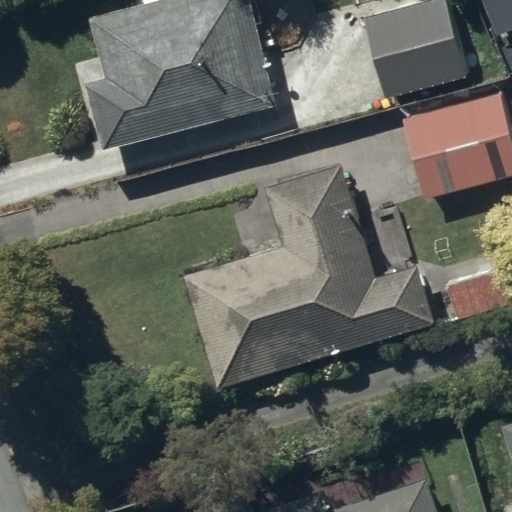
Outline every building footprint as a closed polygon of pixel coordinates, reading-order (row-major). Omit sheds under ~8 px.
[(145,0),(149,13),(95,26),(109,87),(89,92),(105,159),(279,117),(251,0),(202,0),(188,3),(187,0),(145,0)] [(468,76),(447,0),(431,0),(369,17),(391,97),(468,76)] [(511,0),(487,0),(499,28),(511,22),(511,0)] [(511,119),(505,95),(413,121),(435,199),(511,177),(511,119)] [(228,391),(441,322),(424,268),(384,281),(348,167),(273,192),(290,246),(191,278),(228,391)] [(511,277),(507,260),(450,276),(460,312),(511,297),(511,277)] [(440,511),(428,471),(334,502),(328,483),(258,507),(250,485),(181,508),(182,511),(440,511)]
